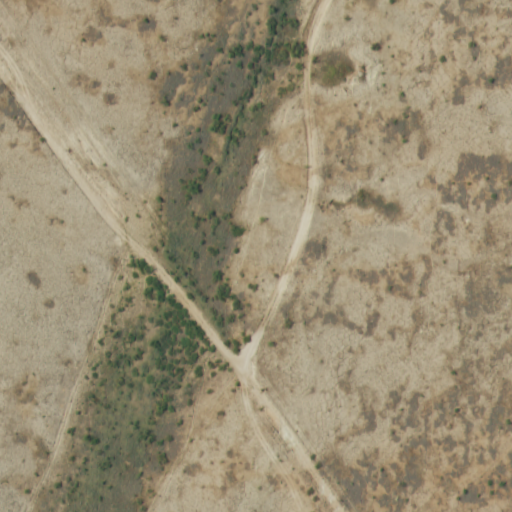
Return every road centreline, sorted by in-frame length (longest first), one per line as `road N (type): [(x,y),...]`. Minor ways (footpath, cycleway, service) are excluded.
road 1 (residential): [(336,511),(250,366),(0,57)]
road 2 (residential): [(246,361),(314,193),(309,49),(325,0)]
